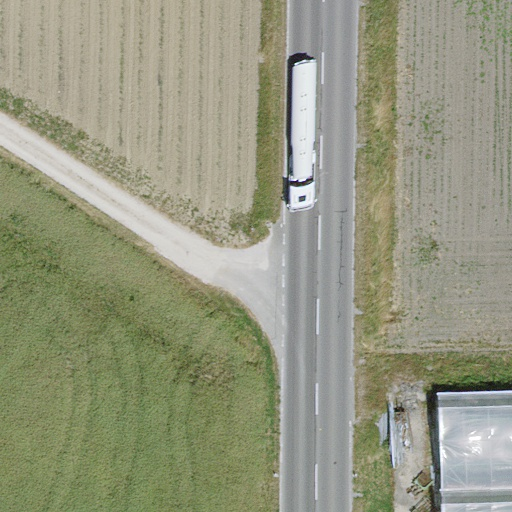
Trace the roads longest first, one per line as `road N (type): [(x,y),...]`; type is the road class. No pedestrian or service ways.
road 1 (tertiary): [(322,0),(318,511)]
road 2 (track): [(0,128),(196,255),(254,278),(317,289)]
